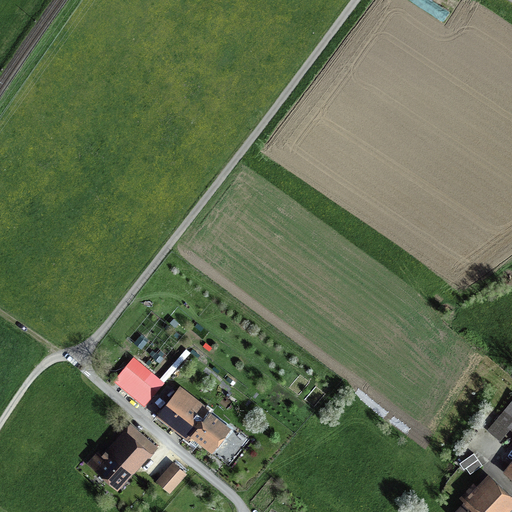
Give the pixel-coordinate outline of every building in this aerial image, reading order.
[(412,0),(443,20),(456,0),(412,0)] [(119,381),(128,389),(136,380),(127,371),(119,381)] [(197,445),(202,439),(212,447),(226,428),(208,414),(209,413),(178,389),(162,409),(192,431),(189,435),(191,437),(189,439),(197,445)] [(511,401),(488,429),(498,438),(508,426),(511,429),(511,401)] [(114,455),(129,468),(151,444),(130,424),(116,440),(122,446),(114,455)] [(116,484),(129,468),(114,455),(108,462),(98,453),(88,463),(99,473),(101,470),(116,484)] [(470,474),(482,465),(474,453),(459,463),(464,469),(466,468),(470,474)] [(173,464),(158,481),(169,491),(185,474),(173,464)] [(497,511),(511,497),(511,496),(490,477),(463,505),(467,509),(463,511),(497,511)]
